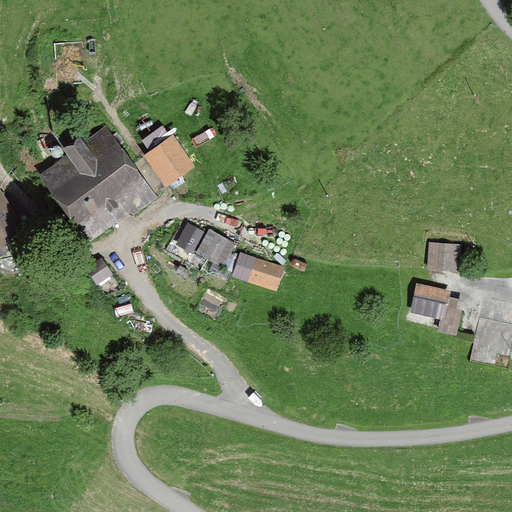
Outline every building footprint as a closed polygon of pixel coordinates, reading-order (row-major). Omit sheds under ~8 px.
[(93,141),(44,181),(95,243),(143,203),(93,141)] [(172,141),(146,158),(167,191),(193,173),(172,141)] [(0,204),(0,243),(19,230),(0,204)] [(186,214),(176,237),(227,258),(236,234),(186,214)] [(460,248),(429,247),(428,274),(459,275),(460,248)] [(283,269),(254,262),(247,289),(276,297),(283,269)] [(448,293),(415,287),(409,319),(443,325),(448,293)]
